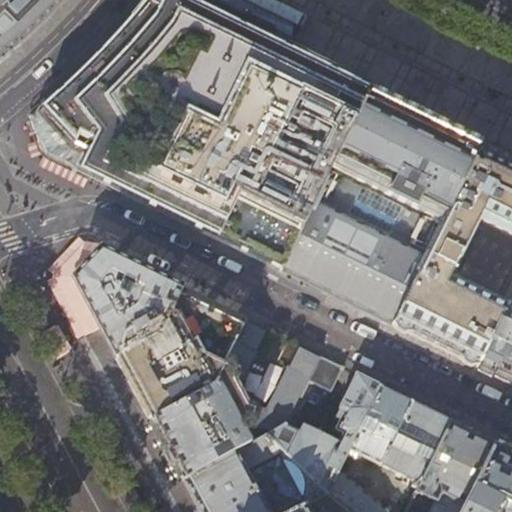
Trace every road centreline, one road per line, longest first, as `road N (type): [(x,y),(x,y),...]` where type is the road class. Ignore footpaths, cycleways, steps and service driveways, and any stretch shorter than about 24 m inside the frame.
road 1 (residential): [(511,419),(107,217),(84,214),(0,240)]
road 2 (secondary): [(0,359),(82,511)]
road 3 (residential): [(0,111),(114,0)]
